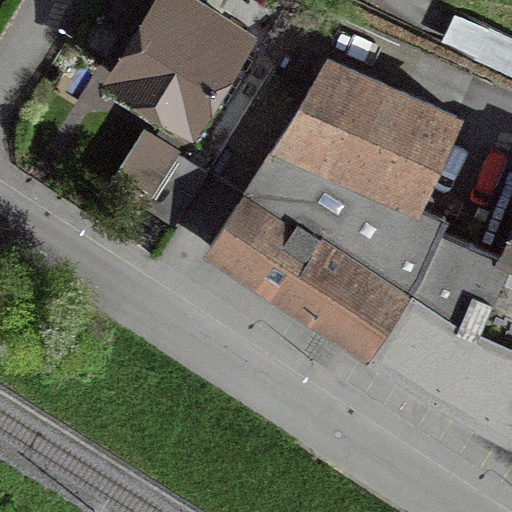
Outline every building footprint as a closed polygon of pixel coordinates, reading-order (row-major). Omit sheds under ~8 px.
[(194,127),(259,25),(218,0),(145,0),(126,30),(101,69),(194,127)] [(511,38),(454,12),(439,44),(511,77),(511,38)] [(202,245),(366,352),(443,223),(447,211),(421,198),(462,106),(326,45),(301,89),(268,76),(228,142),(257,159),(202,245)] [(208,168),(179,150),(181,146),(143,123),(108,179),(176,220),(208,168)] [(511,211),(497,247),(443,223),(366,352),(511,435),(511,211)]
